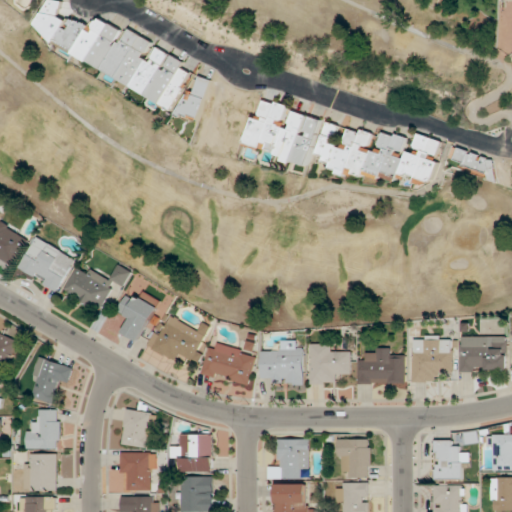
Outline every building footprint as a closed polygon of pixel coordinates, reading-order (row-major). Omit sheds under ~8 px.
[(174,109),(194,73),(186,69),(187,62),(159,47),(154,46),(154,42),(131,29),(129,29),(127,33),(99,17),(94,25),(87,24),(83,22),(65,19),(60,16),(63,1),(55,0),(49,0),(37,22),(36,28),(174,109)] [(212,79),(193,74),(182,117),(200,122),(212,79)] [(322,119),(291,110),(293,106),(261,96),(246,146),(309,165),(322,119)] [(435,182),(445,140),(417,134),(413,151),(407,149),(409,137),(379,130),(378,134),(348,127),(344,144),(337,142),(341,124),(327,121),(318,157),(333,160),(331,167),(406,184),(408,175),(435,182)] [(453,163),(492,175),(497,159),(458,147),(453,163)] [(0,220),(0,257),(15,265),(30,237),(0,220)] [(77,258),(36,236),(18,271),(60,292),(77,258)] [(133,271),(119,263),(110,280),(79,264),(65,291),(101,310),(116,282),(125,287),(133,271)] [(158,306),(129,292),(120,309),(129,314),(121,332),(141,341),(158,306)] [(200,361),(214,326),(203,321),(200,329),(170,317),(163,335),(155,332),(149,347),(178,359),(180,354),(200,361)] [(0,372),(8,376),(21,341),(0,332),(0,372)] [(414,382),(437,382),(437,372),(454,372),(454,336),(414,336),(414,382)] [(508,336),(461,336),(461,372),(508,372),(508,336)] [(204,374),(251,386),(259,353),(211,341),(204,374)] [(305,384),(305,343),(282,343),(282,350),(262,350),(262,375),(272,375),(272,384),(305,384)] [(332,343),(311,343),(311,384),(341,384),(341,374),(352,374),(352,353),(332,353),(332,343)] [(406,383),(406,356),(395,356),(395,347),(368,347),(368,357),(358,357),(358,383),(406,383)] [(69,386),(75,367),(40,356),(33,377),(40,379),(34,397),(53,403),(60,382),(69,386)] [(28,448),(62,448),(62,409),(39,409),(39,427),(28,427),(28,448)] [(123,444),(154,448),(158,413),(128,409),(123,444)] [(511,433),(491,434),(491,469),(511,469),(511,433)] [(214,434),(182,434),(182,443),(172,443),(172,459),(182,459),(182,471),(214,471),(214,434)] [(311,438),(280,438),(280,479),(311,479),(311,438)] [(373,438),(340,438),(340,468),(351,468),(351,477),(373,477),(373,438)] [(464,479),(464,448),(454,448),(454,439),(435,439),(435,479),(464,479)] [(156,452),(122,452),(122,471),(131,471),(130,491),(155,491),(156,452)] [(26,491),(59,491),(59,453),(26,453),(26,491)] [(215,511),(215,495),(206,495),(206,476),(178,476),(178,511),(210,511),(215,511)] [(511,511),(511,476),(492,476),(492,511),(511,511)] [(312,511),(313,483),(277,483),(276,511),(312,511)] [(339,483),(339,503),(345,503),(344,511),(370,511),(371,483),(339,483)] [(435,484),(435,511),(465,511),(466,484),(435,484)] [(22,511),(27,511),(48,511),(58,511),(58,496),(22,496),(22,511)] [(159,511),(160,497),(122,497),(122,511),(130,511),(159,511)]
